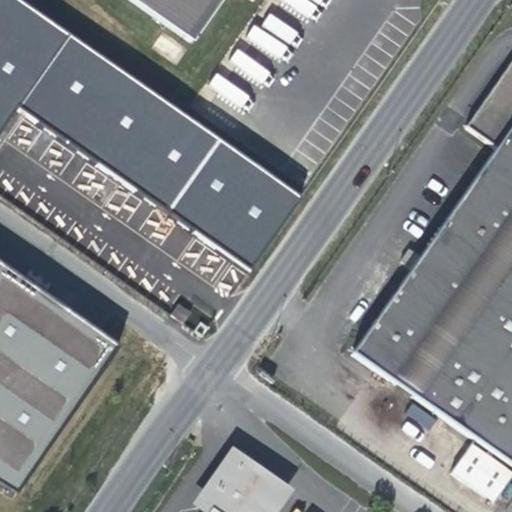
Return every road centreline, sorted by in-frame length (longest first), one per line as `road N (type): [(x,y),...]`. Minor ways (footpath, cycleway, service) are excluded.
road 1 (unclassified): [(464,0),(214,364)]
road 2 (unclassified): [(214,364),(0,214)]
road 3 (residential): [(424,511),(214,364)]
road 4 (residential): [(113,511),(214,364)]
